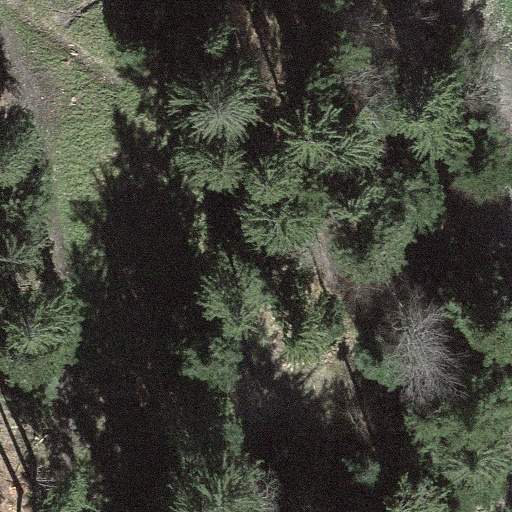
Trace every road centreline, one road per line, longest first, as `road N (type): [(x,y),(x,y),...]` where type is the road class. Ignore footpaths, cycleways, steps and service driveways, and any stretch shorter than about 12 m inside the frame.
road 1 (track): [(511,498),(478,0)]
road 2 (track): [(0,44),(30,96),(56,252),(46,511)]
